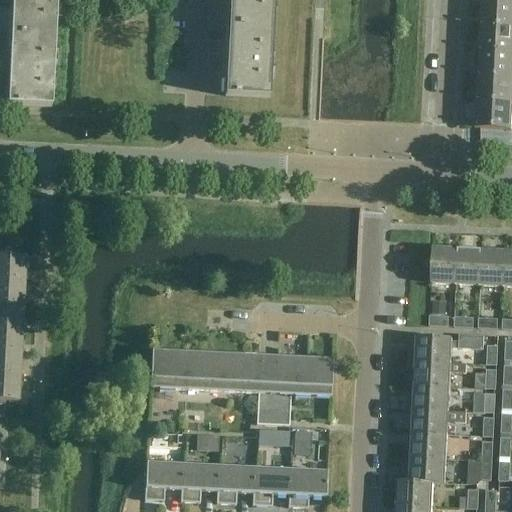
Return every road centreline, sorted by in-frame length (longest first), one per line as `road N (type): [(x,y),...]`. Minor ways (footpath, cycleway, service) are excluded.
road 1 (tertiary): [(190,162),(0,152)]
road 2 (tertiary): [(376,170),(190,162)]
road 3 (residential): [(358,511),(368,328)]
road 4 (residential): [(442,174),(451,0)]
road 5 (residential): [(190,162),(199,0)]
road 6 (residential): [(368,328),(376,170)]
road 7 (residential): [(368,328),(237,323)]
